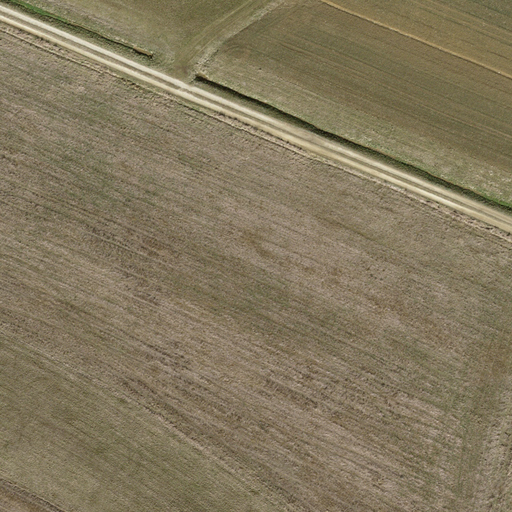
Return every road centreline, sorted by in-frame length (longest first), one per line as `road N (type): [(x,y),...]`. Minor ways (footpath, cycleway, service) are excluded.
road 1 (track): [(0,14),(511,222)]
road 2 (track): [(161,81),(280,0)]
